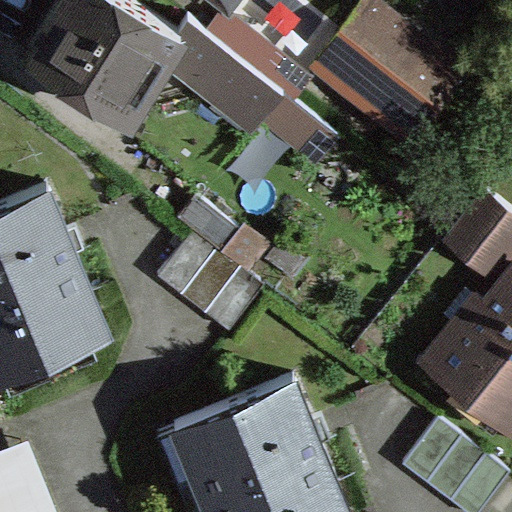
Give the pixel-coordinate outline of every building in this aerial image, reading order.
[(54,0),(25,46),(128,111),(170,45),(182,26),(179,24),(141,0),(54,0)] [(362,0),(343,25),(440,100),(464,69),(374,0),(362,0)] [(182,26),(170,45),(258,117),(283,85),(188,8),(179,24),(182,26)] [(343,25),(316,60),(413,135),(440,100),(343,25)] [(0,198),(0,371),(109,326),(47,179),(0,198)] [(511,203),(484,181),(445,229),(493,267),(511,243),(511,203)] [(197,188),(178,211),(194,223),(218,243),(222,246),(241,223),(197,188)] [(218,243),(194,223),(158,269),(182,288),(218,243)] [(222,246),(218,243),(182,288),(206,307),(242,260),(222,246)] [(265,279),(242,260),(206,307),(229,325),(265,279)] [(511,424),(511,265),(487,297),(477,289),(424,355),(443,370),(442,382),(460,397),(473,394),(511,424)] [(353,511),(293,369),(175,418),(214,511),(353,511)] [(438,412),(404,457),(428,476),(463,430),(438,412)] [(463,430),(428,476),(452,494),(486,448),(463,430)] [(52,511),(22,437),(0,446),(0,506),(2,511),(52,511)] [(486,448),(452,494),(476,511),(510,465),(486,448)]
